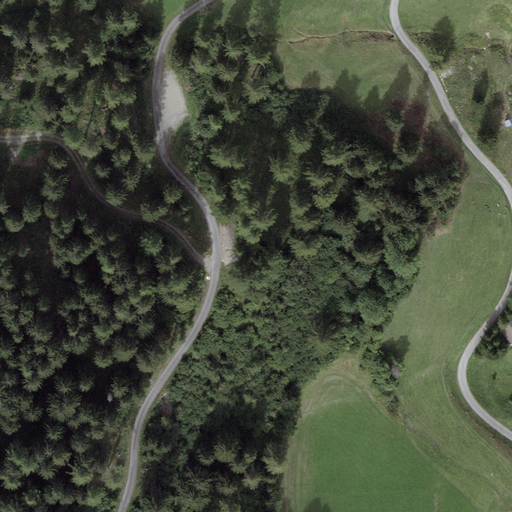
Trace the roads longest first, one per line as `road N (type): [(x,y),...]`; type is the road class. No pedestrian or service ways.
road 1 (track): [(207,0),(169,32),(155,115),(167,163),(206,210),(215,274),(207,308),(146,407),(123,511)]
road 2 (track): [(215,274),(160,222),(110,207),(73,153),(49,140),(0,137)]
road 3 (unclassified): [(511,210),(504,185),(397,30),(394,0)]
road 4 (unclassified): [(511,434),(470,404),(463,374),(470,346),(511,289)]
